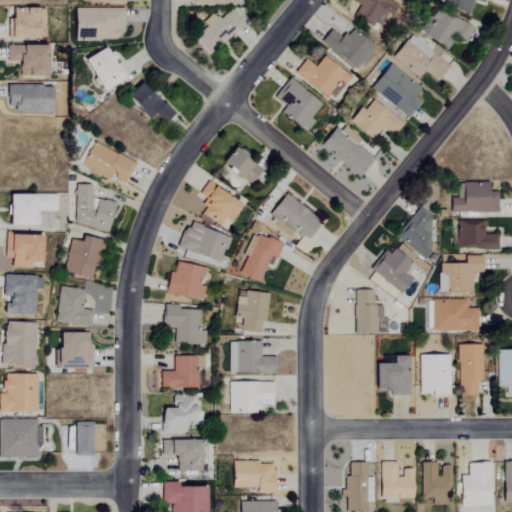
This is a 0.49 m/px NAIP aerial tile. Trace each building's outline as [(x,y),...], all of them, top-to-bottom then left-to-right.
[(397,4),(388,0),(350,0),(350,1),(357,5),(352,16),(379,28),(385,15),(390,17),(397,4)] [(482,0),(436,0),(436,2),(468,12),(472,1),(481,4),(482,0)] [(33,40),(34,10),(8,9),(7,39),(33,40)] [(120,9),(72,9),(73,40),(120,40),(120,9)] [(471,30),(438,9),(421,36),(443,49),(452,35),(463,43),(471,30)] [(42,40),(44,10),(35,10),(34,40),(42,40)] [(242,23),(229,10),(219,20),(211,12),(188,35),(208,55),(242,23)] [(356,72),(374,48),(348,29),(341,39),(328,30),(318,43),(356,72)] [(416,78),(421,71),(435,82),(447,66),(410,37),(392,59),(416,78)] [(16,63),(15,77),(42,78),(43,47),(4,46),(4,63),(16,63)] [(125,78),(116,63),(112,66),(102,49),(81,60),(99,92),(125,78)] [(332,101),(347,75),(319,58),(313,67),(301,60),(291,76),(332,101)] [(404,119),(419,102),(412,95),(418,89),(389,64),(369,87),(404,119)] [(319,104),(285,80),(273,99),(283,106),(278,114),(304,132),(311,122),(308,120),(319,104)] [(138,83),(123,98),(145,120),(151,113),(162,124),(170,115),(138,83)] [(48,86),(5,85),(5,112),(48,113),(48,86)] [(401,124),(370,101),(364,110),(359,107),(347,123),(371,140),(379,128),(391,137),(401,124)] [(358,177),(372,157),(355,145),(358,141),(335,124),(318,148),(358,177)] [(133,162),(89,142),(78,166),(122,186),(133,162)] [(241,152),(232,145),(219,163),(249,184),(259,170),(238,155),(241,152)] [(200,189),(209,194),(197,212),(217,225),(234,201),(205,181),(200,189)] [(494,213),(495,183),(449,182),(449,212),(494,213)] [(89,185),(74,184),(71,226),(108,228),(109,201),(88,199),(89,185)] [(267,212),(304,241),(319,221),(282,193),(267,212)] [(54,195),(6,194),(5,225),(33,225),(33,211),(54,212),(54,195)] [(393,236),(415,254),(439,225),(417,207),(393,236)] [(174,247),(217,263),(227,237),(188,222),(185,229),(181,228),(174,247)] [(454,249),(495,248),(495,233),(485,233),(485,222),(454,222),(454,249)] [(37,262),(38,235),(2,234),(1,258),(8,259),(7,268),(27,268),(28,262),(37,262)] [(238,273),(257,282),(265,264),(270,267),(279,245),(256,234),(238,273)] [(89,279),(92,266),(96,267),(102,240),(80,235),(78,241),(69,239),(62,273),(89,279)] [(413,266),(389,246),(369,270),(398,294),(411,278),(406,274),(413,266)] [(470,293),(471,272),(480,272),(480,256),(463,256),(463,263),(437,263),(436,292),(470,293)] [(203,286),(199,285),(202,267),(174,262),(172,273),(167,272),(163,293),(200,301),(203,286)] [(0,298),(4,298),(3,314),(32,315),(33,290),(39,290),(39,277),(1,275),(0,298)] [(81,289),(57,287),(53,323),(88,326),(90,310),(79,309),(81,289)] [(351,333),(384,334),(385,319),(380,319),(380,305),(371,305),(371,290),(352,289),(351,333)] [(232,315),(240,316),(239,330),(260,333),(264,293),(235,290),(232,315)] [(465,300),(431,299),(430,330),(475,331),(475,309),(465,309),(465,300)] [(203,345),(203,331),(197,331),(198,310),(176,310),(176,305),(161,305),(160,326),(174,326),(173,344),(203,345)] [(33,322),(0,322),(0,331),(0,365),(32,366),(33,322)] [(54,368),(90,369),(90,344),(86,344),(86,333),(54,332),(54,368)] [(227,342),(226,373),(272,374),(272,357),(258,357),(258,342),(227,342)] [(456,396),(476,396),(475,381),(480,381),(479,344),(456,344),(456,396)] [(511,348),(495,348),(494,387),(504,387),(504,394),(511,394),(511,348)] [(448,355),(417,355),(417,394),(447,395),(448,355)] [(202,371),(202,356),(171,356),(171,372),(158,372),(159,388),(202,388),(202,371)] [(373,363),(373,391),(388,391),(388,395),(409,395),(408,356),(390,356),(390,363),(373,363)] [(34,374),(0,375),(1,393),(0,393),(0,412),(34,412),(34,374)] [(270,405),(270,382),(227,382),(227,413),(256,414),(256,405),(270,405)] [(194,396),(170,396),(171,407),(158,407),(159,432),(183,432),(183,424),(195,424),(194,396)] [(37,419),(0,419),(0,456),(34,457),(34,446),(37,446),(37,419)] [(90,422),(72,422),(73,456),(91,455),(90,422)] [(158,456),(174,455),(174,472),(201,471),(200,439),(158,440),(158,456)] [(229,488),(254,488),(254,493),(271,493),(271,463),(229,462),(229,488)] [(411,499),(411,469),(396,469),(397,462),(378,462),(378,498),(411,499)] [(448,466),(438,466),(438,476),(434,476),(435,463),(419,462),(419,498),(430,498),(430,505),(448,505),(448,466)] [(511,502),(511,462),(501,462),(500,502),(511,502)] [(488,506),(487,463),(465,463),(466,475),(457,476),(457,500),(464,500),(464,507),(488,506)] [(203,511),(203,486),(175,487),(175,482),(161,483),(161,511),(203,511)]
